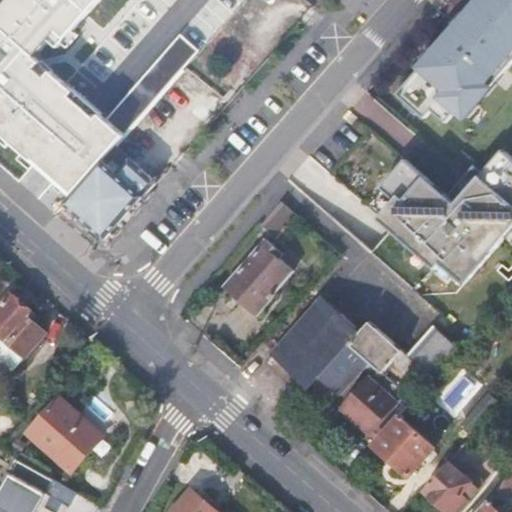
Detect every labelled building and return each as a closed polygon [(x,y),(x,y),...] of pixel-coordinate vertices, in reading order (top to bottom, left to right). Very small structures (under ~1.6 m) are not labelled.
[(104,162),(124,138),(104,120),(100,117),(97,121),(72,99),(75,94),(35,60),(50,43),(58,50),(101,0),(0,0),(0,135),(34,167),(39,162),(75,194),(104,162)] [(423,66),(399,95),(426,119),(433,111),(447,123),(458,111),(466,118),(511,55),(511,0),(479,0),(476,4),(475,1),(450,30),(452,32),(445,41),(442,39),(420,64),(423,66)] [(104,120),(124,138),(199,54),(179,36),(104,120)] [(396,200),(379,219),(437,269),(442,263),(465,284),(511,230),(511,157),(504,150),(483,174),(474,166),(461,181),(464,184),(451,199),(448,196),(407,160),(382,188),(396,200)] [(39,162),(34,167),(70,199),(75,194),(39,162)] [(66,205),(108,241),(158,184),(132,162),(120,175),(104,162),(75,194),(70,199),(66,205)] [(282,200),(262,223),(278,237),(298,214),(282,200)] [(226,288),(258,316),(297,273),(280,259),(284,255),(268,241),(226,288)] [(37,315),(14,294),(0,309),(0,332),(10,341),(26,357),(47,333),(34,320),(37,315)] [(321,380),(330,387),(339,395),(369,363),(383,375),(403,354),(379,332),(370,325),(364,332),(326,299),(275,358),(312,390),(321,380)] [(411,352),(434,372),(458,345),(436,325),(411,352)] [(0,360),(13,372),(26,357),(10,341),(0,352),(0,360)] [(483,385),(454,359),(437,378),(467,404),(483,385)] [(370,378),(343,408),(371,434),(398,403),(370,378)] [(465,425),(475,435),(502,405),(491,396),(465,425)] [(72,471),(103,438),(61,400),(30,433),(72,471)] [(435,447),(402,417),(376,446),(407,476),(435,447)] [(473,449),(467,444),(451,462),(458,468),(473,449)] [(18,461),(0,493),(0,509),(5,511),(50,511),(46,509),(41,507),(48,495),(55,482),(18,461)] [(458,468),(451,462),(425,491),(448,511),(462,511),(482,490),(458,468)] [(511,490),(511,475),(499,490),(506,497),(511,490)] [(171,511),(216,511),(192,490),(171,511)] [(41,507),(46,509),(52,498),(48,495),(41,507)]
